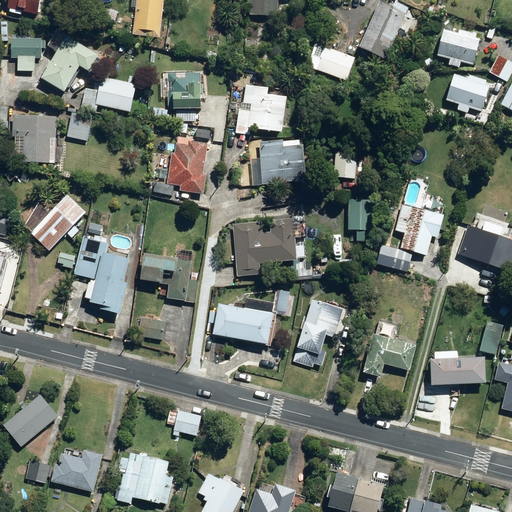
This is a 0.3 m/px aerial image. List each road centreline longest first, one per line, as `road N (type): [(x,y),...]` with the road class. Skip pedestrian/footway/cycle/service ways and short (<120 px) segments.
road 1 (residential): [(0,337),(511,468)]
road 2 (unknown): [(410,427),(437,313),(447,292),(487,262)]
